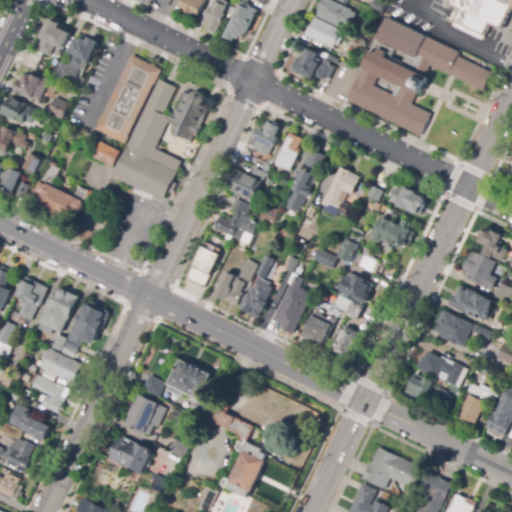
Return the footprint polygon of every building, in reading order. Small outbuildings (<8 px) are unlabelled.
[(184,11),(181,9),(184,1),(184,0),(207,0),(199,17),(184,11)] [(217,34),(207,29),(208,27),(203,25),(211,7),(212,8),(215,2),(217,3),(219,0),(223,0),(229,3),(224,13),(227,14),(217,34)] [(344,29),(317,16),(320,11),(319,10),(323,0),(331,0),(353,11),(352,12),(357,14),(350,29),(345,27),(344,29)] [(511,0),(511,10),(503,30),(493,26),(488,37),(458,24),(463,12),(455,8),(458,0),(511,0)] [(383,14),(371,9),(375,1),(386,6),(383,14)] [(233,43),(224,38),(241,2),(244,3),(245,2),(251,5),(250,7),(258,11),(257,14),(257,15),(248,35),(246,34),(243,38),(240,37),(239,40),(235,39),(233,43)] [(232,19),(227,16),(231,10),(236,12),(232,19)] [(433,113),(413,104),(419,92),(423,94),(431,77),(427,75),(432,65),(485,91),(495,72),(460,55),(462,51),(390,16),(378,40),(408,54),(404,64),(392,58),(395,51),(377,42),(365,67),(349,100),(422,136),(433,113)] [(334,49),(306,36),(311,24),(313,25),(316,18),(343,31),(339,38),(342,39),(339,47),(336,46),(334,49)] [(51,57),(38,50),(44,40),(41,38),(43,35),(41,34),(43,31),(46,30),(51,19),(62,25),(61,28),(72,34),(64,50),(57,46),(51,57)] [(65,82),(54,77),(61,62),(68,66),(74,55),(70,53),(77,40),(81,42),(82,38),(89,41),(90,38),(100,43),(91,62),(90,62),(89,64),(86,63),(83,69),(82,69),(76,81),(68,76),(65,82)] [(324,81),(315,77),(313,80),(295,71),(300,59),(304,61),(310,49),(321,55),(320,58),(323,60),(324,59),(332,62),(329,68),(330,68),(324,81)] [(97,129),(133,55),(163,70),(127,143),(97,129)] [(339,65),(328,59),(330,55),(341,60),(339,65)] [(41,101),(35,98),(35,99),(17,90),(25,73),(33,77),(34,74),(44,79),(43,80),(50,83),(41,101)] [(114,175),(161,78),(178,87),(165,114),(171,117),(185,88),(218,103),(201,138),(195,135),(191,143),(166,131),(157,149),(184,162),(165,200),(114,175)] [(25,126),(8,117),(9,116),(4,114),(12,96),(30,105),(29,106),(40,112),(33,124),(27,121),(25,126)] [(64,120),(50,113),(57,98),(71,105),(64,120)] [(269,156),(253,148),(257,141),(255,140),(260,130),(263,131),(266,124),(269,125),(270,123),(281,128),(276,138),(280,140),(276,148),(273,148),(269,156)] [(8,153),(0,149),(0,129),(3,130),(5,125),(29,136),(27,142),(30,144),(28,150),(13,143),(8,153)] [(53,144),(42,140),(45,132),(56,136),(53,144)] [(291,171),(284,167),(282,168),(278,166),(277,164),(276,163),(291,133),(303,140),(299,149),(301,150),(291,171)] [(114,168),(95,158),(103,142),(122,152),(114,168)] [(319,171),(306,165),(313,150),(328,157),(325,162),(323,162),(319,171)] [(36,175),(24,169),(31,154),(46,161),(39,175),(37,174),(36,175)] [(14,195),(1,189),(2,188),(0,187),(0,184),(2,179),(0,178),(0,162),(23,173),(14,195)] [(74,224),(37,207),(43,195),(37,192),(44,177),(46,178),(53,162),(59,165),(58,168),(61,169),(53,187),(76,197),(80,187),(90,192),(90,191),(104,197),(99,209),(84,202),(83,203),(85,205),(86,207),(86,209),(84,211),(82,213),(80,213),(79,213),(74,224)] [(337,217),(324,211),(326,206),(323,205),(329,192),(331,193),(342,168),(352,172),(351,173),(361,178),(353,195),(348,192),(343,204),(349,206),(344,215),(340,213),(337,217)] [(266,181),(256,177),(259,170),(269,175),(266,181)] [(301,209),(287,202),(303,170),(314,175),(309,186),(313,188),(311,192),(314,193),(311,199),(307,197),(301,209)] [(253,201),(230,189),(239,171),(262,183),(253,201)] [(25,200),(17,196),(23,183),(31,186),(25,200)] [(418,216),(398,206),(399,204),(392,201),(400,185),(406,188),(406,187),(418,193),(417,194),(426,198),(426,200),(427,201),(426,204),(427,205),(421,216),(419,214),(418,216)] [(378,206),(367,201),(373,187),(384,191),(378,206)] [(241,241),(216,229),(221,217),(228,220),(229,217),(234,219),(236,215),(232,212),(238,199),(252,206),(247,216),(253,219),(252,221),(259,225),(254,236),(246,232),(241,241)] [(275,226),(260,220),(266,205),(280,211),(278,214),(280,215),(275,226)] [(393,250),(375,242),(378,237),(375,236),(383,218),(402,226),(404,221),(408,222),(406,229),(415,233),(409,246),(407,244),(406,247),(403,248),(400,247),(395,245),(393,250)] [(308,243),(295,236),(301,225),(314,231),(308,243)] [(504,262),(494,257),(492,259),(483,254),(487,246),(480,242),(487,227),(504,236),(499,246),(509,252),(504,262)] [(359,236),(352,233),(354,228),(361,230),(359,236)] [(354,264),(339,257),(347,239),(351,241),(354,235),(361,239),(358,245),(361,246),(358,252),(360,253),(354,264)] [(205,287),(187,279),(203,247),(221,255),(205,287)] [(333,270),(315,261),(321,249),(339,258),(333,270)] [(493,290),(465,277),(466,275),(464,274),(473,254),(476,255),(477,253),(497,262),(491,275),(498,279),(493,290)] [(259,318),(242,309),(252,287),(255,288),(261,276),(258,275),(267,256),(275,260),(265,281),(272,284),(270,287),(274,289),(267,303),(269,304),(265,313),(262,312),(259,318)] [(373,273),(361,267),(366,257),(377,262),(373,273)] [(294,274),(286,270),(292,258),(299,261),(294,274)] [(238,306),(216,296),(227,273),(236,277),(237,276),(240,277),(248,260),(259,265),(251,283),(244,280),(243,282),(246,283),(242,293),(244,294),(238,306)] [(12,289),(1,313),(0,312),(0,269),(1,267),(12,272),(5,286),(12,289)] [(333,307),(349,275),(373,287),(368,298),(371,300),(366,310),(364,309),(362,313),(363,313),(358,324),(345,318),(347,314),(333,307)] [(294,335),(283,330),(285,326),(275,321),(292,285),(293,286),(298,276),(306,280),(301,290),(313,296),(294,335)] [(33,321),(25,317),(26,315),(23,312),(26,305),(22,303),(23,300),(17,297),(25,281),(26,282),(28,278),(50,288),(41,307),(40,307),(33,321)] [(511,294),(509,302),(495,297),(498,288),(500,289),(502,285),(511,288),(511,294)] [(481,318),(471,313),(469,315),(451,305),(462,286),(497,305),(491,317),(484,313),(481,318)] [(52,335),(40,329),(42,324),(40,323),(59,288),(69,293),(69,292),(81,298),(69,321),(62,334),(55,330),(52,335)] [(78,337),(82,328),(78,326),(88,303),(111,314),(104,329),(103,328),(95,345),(78,337)] [(324,348),(302,337),(315,309),(324,313),(323,316),(331,320),(332,317),(338,320),(324,348)] [(464,348),(442,338),(443,336),(436,332),(440,324),(437,323),(443,310),(475,325),(475,326),(494,335),(491,341),(477,334),(477,333),(472,331),(464,348)] [(9,345),(0,340),(0,331),(4,321),(17,326),(9,345)] [(349,359),(333,352),(334,350),(333,349),(341,331),(343,332),(345,326),(348,328),(348,327),(360,333),(362,334),(359,340),(359,339),(352,354),(349,359)] [(62,351),(54,347),(60,336),(68,340),(62,351)] [(74,359),(63,353),(69,340),(81,346),(74,359)] [(8,360),(0,356),(0,343),(12,348),(8,360)] [(511,367),(510,371),(498,365),(501,359),(499,358),(506,343),(511,345),(511,367)] [(74,384),(42,369),(46,360),(43,359),(47,351),(49,353),(51,350),(83,365),(74,384)] [(30,362),(24,359),(28,351),(34,354),(30,362)] [(458,387),(419,367),(424,358),(426,359),(429,352),(443,358),(443,357),(470,370),(467,376),(469,377),(466,383),(464,382),(462,385),(460,383),(458,387)] [(9,388),(0,383),(0,360),(1,361),(0,364),(0,368),(3,370),(2,372),(14,377),(9,388)] [(187,392),(184,390),(181,396),(168,389),(182,360),(187,363),(212,375),(201,398),(187,392)] [(33,378),(24,373),(28,363),(38,367),(33,378)] [(505,383),(498,380),(502,372),(508,375),(505,383)] [(159,396),(165,382),(149,375),(143,389),(159,396)] [(60,413),(43,406),(48,395),(33,388),(39,376),(58,385),(58,384),(67,388),(63,397),(66,399),(60,413)] [(440,406),(429,401),(429,402),(419,397),(417,400),(405,395),(409,385),(410,385),(414,377),(424,381),(426,377),(436,382),(434,386),(448,392),(446,396),(453,399),(450,405),(442,401),(440,406)] [(495,404),(470,393),(474,385),(480,388),(482,385),(499,394),(495,404)] [(462,403),(453,399),(455,395),(450,393),(453,386),(466,392),(462,403)] [(507,386),(511,388),(511,423),(506,436),(487,427),(507,386)] [(187,413),(169,403),(173,394),(187,401),(189,402),(187,406),(192,409),(189,414),(187,413)] [(475,426),(458,417),(469,394),(489,405),(485,413),(483,412),(475,426)] [(151,436),(127,425),(131,416),(130,416),(135,404),(136,405),(141,395),(160,404),(159,405),(168,409),(159,428),(156,426),(151,436)] [(239,434),(204,418),(213,399),(230,407),(227,413),(245,421),(239,434)] [(52,426),(45,440),(9,422),(19,403),(35,411),(33,416),(52,426)] [(143,472),(128,465),(127,468),(110,459),(122,435),(126,437),(126,439),(137,444),(138,443),(155,451),(153,455),(155,456),(151,462),(153,463),(151,468),(148,467),(146,472),(144,471),(143,472)] [(27,470),(1,457),(4,452),(7,453),(10,449),(12,444),(15,445),(17,441),(18,442),(19,439),(24,442),(25,440),(36,446),(30,458),(33,459),(27,470)] [(188,448),(184,457),(172,452),(177,441),(188,446),(188,448)] [(248,497),(222,485),(226,478),(231,480),(244,453),(239,451),(240,449),(238,448),(240,442),(246,444),(247,442),(264,450),(263,453),(268,455),(265,461),(267,462),(253,493),(251,492),(248,497)] [(416,490),(392,479),(387,490),(364,479),(371,465),(372,466),(380,448),(401,458),(418,466),(417,469),(424,473),(416,490)] [(440,511),(417,511),(419,509),(422,510),(427,499),(427,500),(431,493),(421,488),(429,473),(453,485),(440,511)] [(17,499),(0,491),(0,475),(23,486),(17,499)] [(165,496),(151,489),(155,482),(153,481),(156,475),(171,482),(165,496)] [(350,511),(364,484),(378,491),(371,504),(374,506),(377,501),(391,508),(388,511),(350,511)] [(210,511),(203,511),(199,510),(210,487),(220,492),(210,511)] [(448,511),(450,509),(451,509),(458,495),(468,499),(478,503),(475,511),(474,511),(448,511)] [(114,511),(80,511),(87,498),(115,510),(114,511)]
